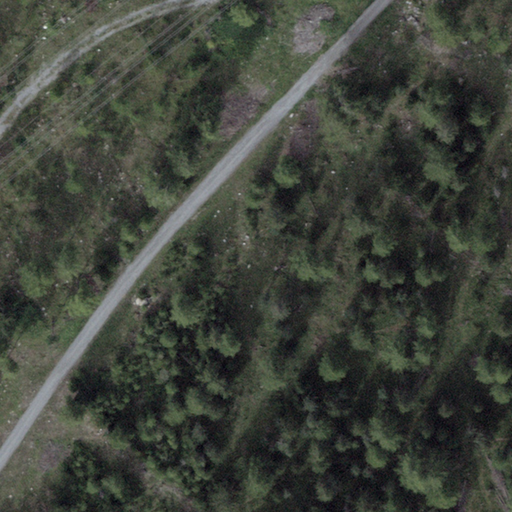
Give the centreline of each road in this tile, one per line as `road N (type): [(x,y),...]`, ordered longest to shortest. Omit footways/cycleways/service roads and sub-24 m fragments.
road 1 (track): [(384,0),(161,238),(0,462)]
road 2 (track): [(0,126),(74,50),(152,11),(195,0)]
